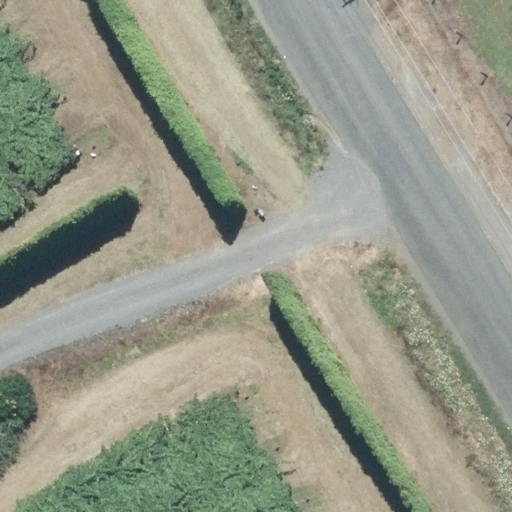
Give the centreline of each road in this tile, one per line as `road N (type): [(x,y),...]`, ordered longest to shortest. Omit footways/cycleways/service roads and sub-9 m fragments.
road 1 (unknown): [(382,133),(0,362)]
road 2 (unclassified): [(511,346),(301,0)]
